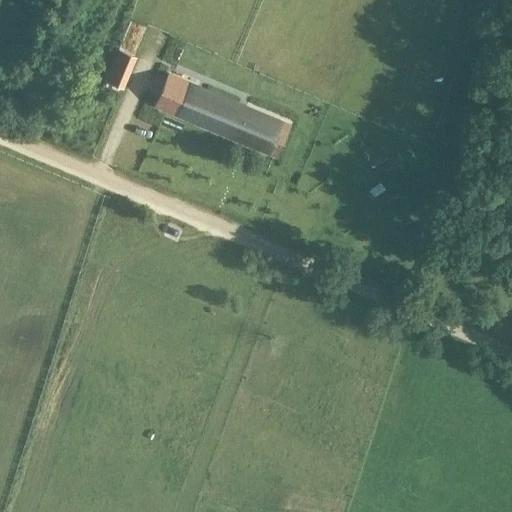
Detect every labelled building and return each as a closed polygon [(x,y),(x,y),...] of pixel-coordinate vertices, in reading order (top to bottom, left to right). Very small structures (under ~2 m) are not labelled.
[(348,33),(356,13),(365,16),(370,3),(362,0),(342,0),(332,27),(348,33)] [(231,39),(257,44),(260,30),(234,24),(231,39)] [(171,72),(198,77),(204,45),(176,40),(171,72)] [(169,76),(155,107),(185,120),(186,118),(192,103),(198,88),(169,76)] [(186,118),(234,138),(240,123),(192,103),(186,118)] [(234,138),(249,145),(249,146),(277,158),(290,127),(246,108),(240,123),(234,138)]
